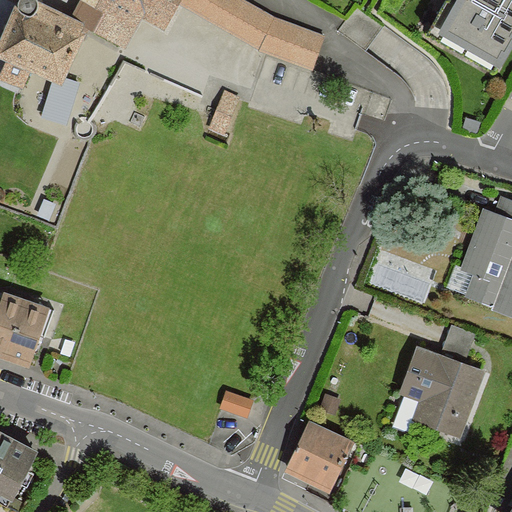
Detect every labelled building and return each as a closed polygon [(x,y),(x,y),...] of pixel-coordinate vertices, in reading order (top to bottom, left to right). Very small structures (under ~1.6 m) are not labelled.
[(14,7),(0,37),(0,58),(60,86),(87,29),(70,21),(40,6),(36,0),(17,0),(16,1),(14,7)] [(77,0),(81,2),(70,21),(87,29),(124,50),(140,20),(165,32),(179,2),(180,0),(77,0)] [(274,19),(240,0),(180,0),(179,2),(259,48),(312,68),(323,37),(274,19)] [(511,0),(447,0),(429,33),(493,71),(511,38),(511,0)] [(225,92),(210,128),(223,134),(238,98),(225,92)] [(500,211),(488,207),(463,271),(479,277),(471,298),(511,313),(511,199),(505,197),(500,211)] [(0,357),(33,369),(55,310),(6,291),(4,300),(0,298),(0,357)] [(486,371),(419,346),(400,395),(424,404),(417,422),(460,438),(486,371)] [(252,413),(258,396),(231,387),(225,404),(252,413)] [(356,444),(314,423),(290,472),(332,493),(356,444)] [(0,507),(9,511),(14,511),(44,456),(0,433),(0,507)]
